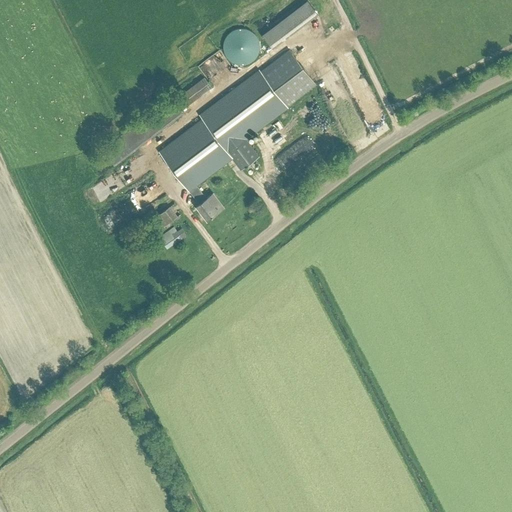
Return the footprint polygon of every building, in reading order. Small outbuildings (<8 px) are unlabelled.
[(325,0),(310,0),(274,26),(283,38),(330,5),(325,0)] [(259,156),(245,137),(315,84),(289,49),(261,71),(259,69),(200,115),(203,119),(160,152),(199,203),(197,205),(207,220),(224,207),(212,192),(206,197),(196,185),(231,158),(240,170),(259,156)] [(226,57),(216,64),(231,83),(240,76),(226,57)] [(173,100),(139,126),(137,122),(102,149),(114,166),(183,113),(181,110),(211,87),(204,77),(173,101),(173,100)] [(375,116),(388,113),(385,99),(371,102),(375,116)] [(286,170),(337,145),(327,126),(287,145),(286,143),(276,149),(286,170)] [(290,143),(306,133),(303,128),(287,139),(290,143)] [(111,199),(142,177),(133,163),(101,184),(111,199)] [(129,200),(122,211),(128,215),(136,205),(129,200)] [(156,217),(164,227),(177,216),(170,206),(156,217)]
